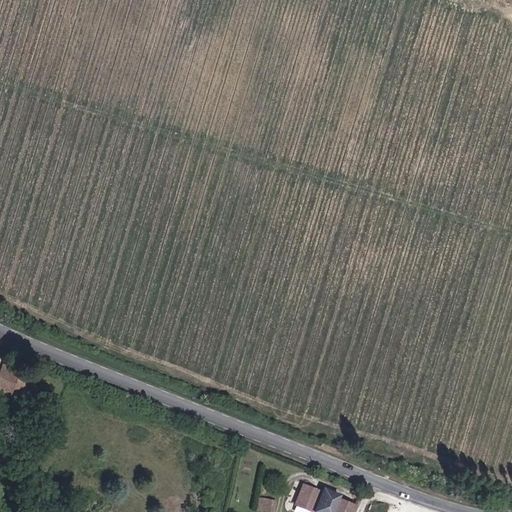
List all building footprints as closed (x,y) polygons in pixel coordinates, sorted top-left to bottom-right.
[(19,379),(23,372),(8,364),(4,371),(19,379)] [(0,384),(12,392),(19,379),(4,371),(0,378),(0,384)] [(272,511),(276,511),(278,500),(261,496),(258,509),(272,511)] [(347,511),(348,510),(328,501),(325,507),(323,511),(322,511),(309,506),(306,511),(347,511)] [(311,501),(309,506),(322,511),(323,511),(325,507),(311,501)]
